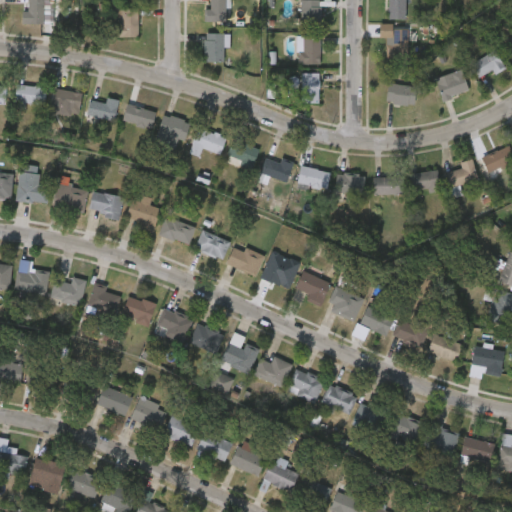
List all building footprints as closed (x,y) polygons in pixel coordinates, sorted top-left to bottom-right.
[(28,11),(28,0),(50,0),(50,23),(21,23),(21,11),(28,11)] [(204,21),(204,7),(209,7),(209,0),(225,0),(225,21),(204,21)] [(320,0),(320,27),(301,27),(301,0),(320,0)] [(405,0),(405,18),(388,18),(388,0),(405,0)] [(138,9),(138,36),(114,36),(114,9),(138,9)] [(407,28),(407,58),(386,58),(386,44),(391,44),(391,28),(407,28)] [(204,60),(204,33),(224,33),(224,60),(204,60)] [(320,35),(320,64),(298,64),(298,35),(320,35)] [(511,56),(502,46),(511,36),(511,56)] [(503,65),(479,79),(470,64),(494,50),(503,65)] [(434,78),(461,70),(468,92),(441,101),(434,78)] [(319,103),(300,103),(300,72),(319,72),(319,103)] [(415,85),(414,105),(386,103),(387,83),(415,85)] [(45,85),(45,103),(14,103),(14,85),(45,85)] [(80,111),(53,110),(53,89),(80,90),(80,111)] [(120,100),(116,121),(86,116),(89,99),(105,102),(106,97),(120,100)] [(155,113),(148,130),(125,121),(131,104),(155,113)] [(183,140),(179,139),(174,148),(155,140),(166,113),(190,123),(183,140)] [(202,147),(198,155),(188,151),(199,126),(225,137),(219,153),(202,147)] [(226,154),(234,138),(258,149),(251,165),(226,154)] [(511,154),(511,162),(489,173),(482,157),(508,145),(511,154)] [(290,163),(285,180),(260,173),(265,156),(290,163)] [(461,167),(460,162),(472,158),(478,178),(450,186),(446,172),(461,167)] [(297,181),(300,164),(328,169),(325,186),(297,181)] [(410,172),(437,170),(439,189),(411,191),(410,172)] [(11,195),(0,195),(0,173),(11,173),(11,195)] [(364,175),(363,193),(335,192),(336,173),(364,175)] [(372,193),(372,177),(402,177),(402,193),(372,193)] [(47,202),(16,200),(18,178),(49,181),(47,202)] [(88,190),(82,212),(53,204),(59,182),(88,190)] [(87,210),(94,189),(124,199),(117,219),(87,210)] [(139,228),(140,220),(126,217),(130,199),(159,206),(153,232),(139,228)] [(188,244),(158,234),(165,215),(195,226),(188,244)] [(222,259),(194,247),(202,229),(230,241),(222,259)] [(256,275),(226,262),(234,244),(264,256),(256,275)] [(511,252),(511,285),(498,280),(509,251),(511,252)] [(296,269),(288,289),(260,278),(267,259),(296,269)] [(0,262),(12,265),(7,291),(0,289),(0,262)] [(15,290),(18,269),(49,273),(46,294),(15,290)] [(309,294),(295,287),(303,270),(331,282),(320,306),(306,300),(309,294)] [(86,278),(81,305),(51,299),(54,280),(70,282),(71,276),(86,278)] [(121,290),(115,314),(87,306),(94,282),(121,290)] [(491,300),(484,298),(487,286),(511,292),(511,300),(506,324),(486,320),(491,300)] [(362,299),(353,321),(327,309),(337,288),(362,299)] [(121,316),(129,294),(156,303),(148,325),(121,316)] [(393,316),(384,335),(359,322),(368,304),(393,316)] [(182,311),(192,327),(172,340),(158,316),(170,308),(175,315),(182,311)] [(393,336),(402,317),(427,329),(418,348),(393,336)] [(225,334),(216,353),(188,341),(196,322),(225,334)] [(351,336),(364,341),(369,329),(357,323),(351,336)] [(247,338),(245,341),(259,348),(246,374),(220,360),(234,331),(247,338)] [(454,361),(427,351),(434,333),(461,343),(454,361)] [(504,350),(499,378),(470,372),(476,341),(490,343),(489,347),(504,350)] [(255,376),(262,359),(269,363),(272,356),(291,363),(281,387),(255,376)] [(0,381),(0,357),(22,360),(20,383),(0,381)] [(48,392),(28,380),(38,361),(59,373),(48,392)] [(324,381),(313,403),(286,389),(297,367),(324,381)] [(63,388),(76,370),(98,386),(85,405),(63,388)] [(228,395),(234,379),(215,372),(209,388),(228,395)] [(349,414),(321,404),(328,384),(356,395),(349,414)] [(95,404),(102,385),(132,396),(125,415),(95,404)] [(157,430),(130,417),(141,395),(167,409),(157,430)] [(421,425),(411,446),(375,429),(373,432),(356,425),(367,400),(386,409),(421,425)] [(173,412),(200,426),(190,446),(163,432),(173,412)] [(452,427),(456,455),(431,458),(427,431),(452,427)] [(233,443),(224,462),(196,448),(205,429),(233,443)] [(511,471),(495,468),(502,433),(511,434),(511,439),(511,443),(511,471)] [(460,454),(464,436),(493,443),(489,461),(460,454)] [(231,467),(235,444),(245,446),(244,449),(261,452),(257,472),(231,467)] [(24,475),(0,471),(0,450),(27,454),(24,475)] [(64,465),(56,492),(28,484),(36,457),(64,465)] [(287,463),(284,468),(299,474),(291,492),(262,480),(272,457),(287,463)] [(66,489),(73,468),(101,478),(94,499),(66,489)] [(324,508),(298,499),(306,478),(331,487),(324,508)] [(101,502),(108,481),(136,491),(128,511),(115,511),(117,507),(101,502)] [(150,499),(171,509),(169,511),(134,511),(146,490),(153,494),(150,499)] [(360,511),(335,511),(329,509),(337,490),(365,502),(360,511)] [(368,511),(372,503),(391,511),(368,511)]
